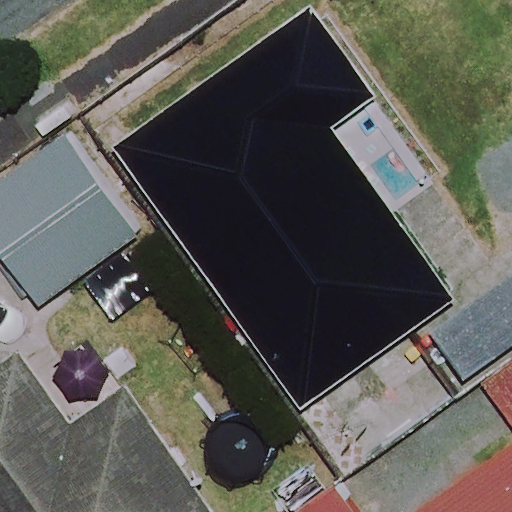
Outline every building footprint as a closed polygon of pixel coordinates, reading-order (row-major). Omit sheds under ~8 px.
[(373,96),(312,9),(115,146),(300,409),(457,299),(334,123),(373,96)] [(138,234),(74,139),(0,189),(0,244),(39,301),(138,234)] [(70,431),(10,347),(0,354),(0,511),(213,511),(127,391),(70,431)] [(511,360),(484,380),(511,421),(511,360)] [(511,511),(511,448),(418,511),(511,511)] [(354,511),(340,489),(302,511),(354,511)]
